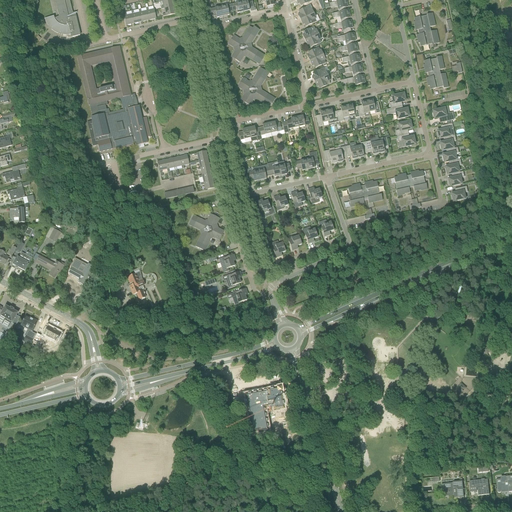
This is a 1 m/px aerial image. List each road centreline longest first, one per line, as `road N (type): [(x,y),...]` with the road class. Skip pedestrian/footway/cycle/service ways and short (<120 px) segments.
road 1 (secondary): [(511,234),(297,328)]
road 2 (secondary): [(300,337),(511,238)]
road 3 (tertiary): [(343,511),(292,349)]
road 4 (secondary): [(119,389),(277,347)]
road 5 (secondary): [(273,339),(118,380)]
road 6 (residential): [(325,177),(234,197),(221,138)]
road 7 (track): [(284,489),(185,379)]
road 8 (residential): [(296,273),(347,248),(325,177)]
road 9 (residential): [(163,150),(134,33)]
road 10 (residential): [(190,180),(139,192),(131,158),(163,150)]
